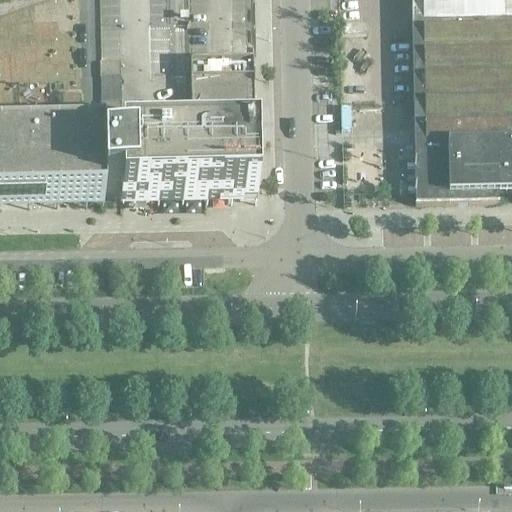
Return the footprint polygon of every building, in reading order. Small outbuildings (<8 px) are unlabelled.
[(86,0),(87,53),(102,53),(101,0),(86,0)] [(511,0),(410,0),(414,208),(498,206),(498,198),(511,197),(511,0)] [(367,38),(367,26),(342,27),(342,39),(367,38)] [(255,207),(253,62),(189,63),(189,64),(186,65),(186,77),(190,76),(190,104),(187,104),(187,119),(190,119),(191,141),(98,142),(103,202),(119,202),(119,210),(255,207)] [(120,64),(99,65),(101,120),(121,120),(120,64)] [(0,204),(103,202),(98,142),(0,144),(0,204)]
